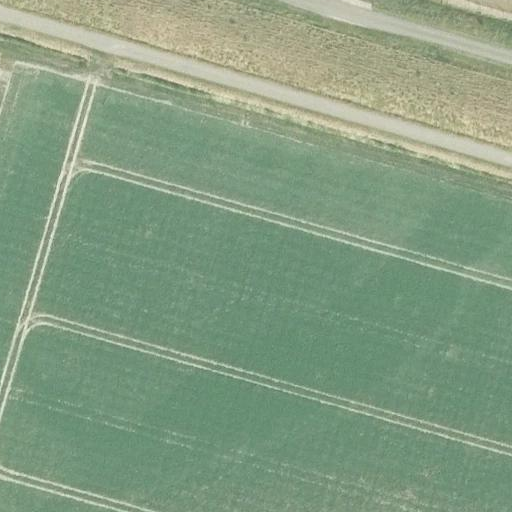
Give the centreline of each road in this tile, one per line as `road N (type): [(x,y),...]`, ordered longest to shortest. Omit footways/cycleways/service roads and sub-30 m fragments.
road 1 (unclassified): [(511,162),(0,14)]
road 2 (unclassified): [(511,57),(312,0)]
